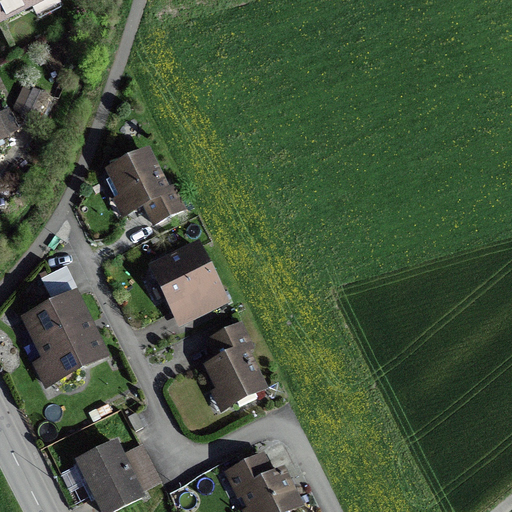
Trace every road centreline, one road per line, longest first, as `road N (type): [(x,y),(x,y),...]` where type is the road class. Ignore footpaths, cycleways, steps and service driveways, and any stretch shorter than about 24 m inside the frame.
road 1 (residential): [(77,239),(180,445),(213,453),(257,432),(291,433),(336,511)]
road 2 (track): [(139,0),(65,205)]
